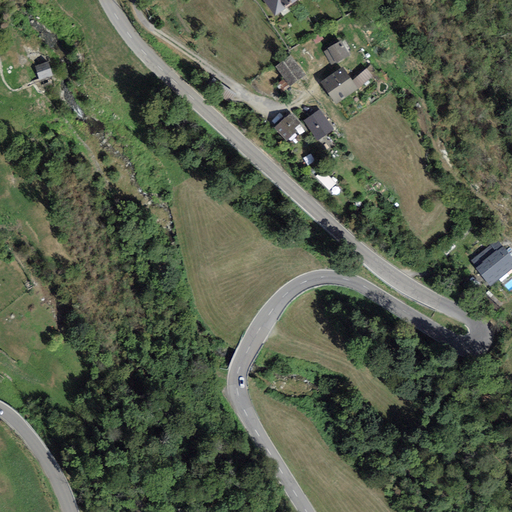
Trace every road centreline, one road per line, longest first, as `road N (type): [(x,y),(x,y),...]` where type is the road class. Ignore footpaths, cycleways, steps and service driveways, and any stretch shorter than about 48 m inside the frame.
road 1 (tertiary): [(305,511),(249,425),(236,384),(252,342),(286,294),(308,281),(346,280),(462,345),(474,327),(355,250),(144,57),(106,0)]
road 2 (tertiary): [(0,409),(39,451),(68,511)]
